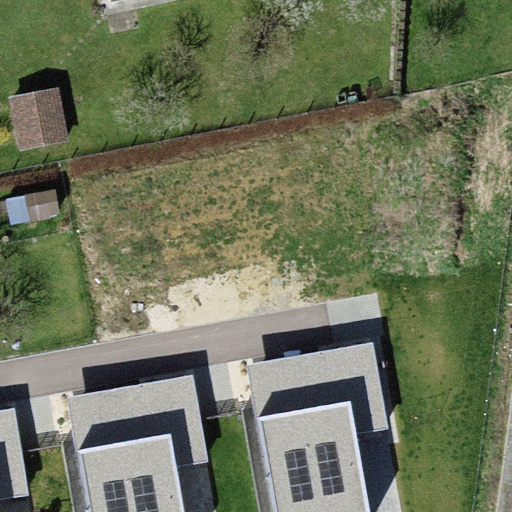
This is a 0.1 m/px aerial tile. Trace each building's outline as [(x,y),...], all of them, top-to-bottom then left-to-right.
[(98,0),(100,10),(143,0),(98,0)] [(24,153),(62,145),(53,98),(15,106),(24,153)] [(247,366),(272,511),(366,511),(354,436),(386,431),(371,346),(247,366)] [(69,397),(88,511),(182,511),(175,466),(207,461),(192,376),(69,397)] [(0,411),(0,498),(27,494),(13,409),(0,411)]
